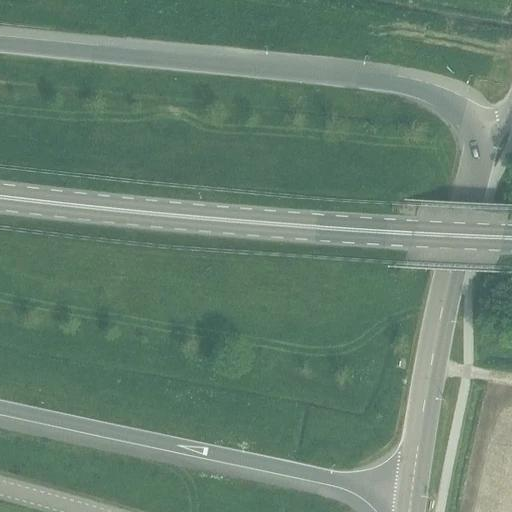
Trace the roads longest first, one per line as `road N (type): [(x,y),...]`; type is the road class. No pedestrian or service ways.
road 1 (primary): [(486,132),(426,91),(386,82),(0,43)]
road 2 (primary): [(0,408),(411,493)]
road 3 (primary): [(396,233),(0,198)]
road 4 (secondary): [(411,493),(439,321),(486,132)]
